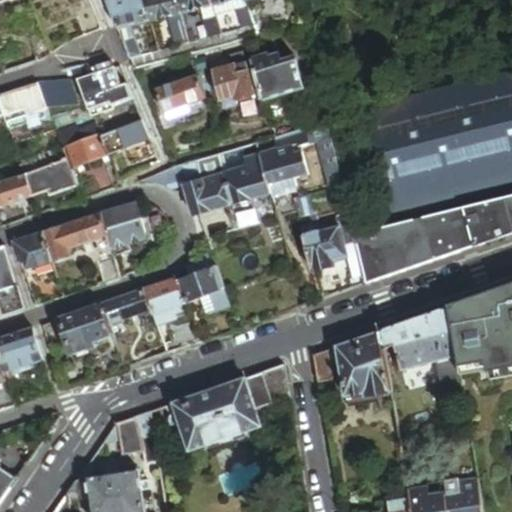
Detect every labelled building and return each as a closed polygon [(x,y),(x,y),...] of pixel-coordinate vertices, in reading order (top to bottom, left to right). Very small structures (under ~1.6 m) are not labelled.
[(140,0),(113,0),(108,1),(120,30),(130,28),(150,23),(140,0)] [(171,18),(181,16),(175,0),(140,0),(150,23),(171,18)] [(203,11),(214,9),(210,0),(175,0),(181,16),(203,11)] [(246,0),(245,0),(210,0),(214,9),(246,0)] [(214,9),(217,17),(237,12),(249,9),(248,5),(246,0),(214,9)] [(75,9),(86,38),(102,32),(91,3),(75,9)] [(223,37),(221,31),(214,9),(203,11),(212,40),(223,37)] [(249,9),(237,12),(245,32),(257,29),(249,9)] [(178,48),(190,46),(181,16),(171,18),(178,48)] [(130,28),(120,30),(132,62),(143,57),(141,50),(134,38),(130,28)] [(38,64),(51,55),(41,31),(26,37),(37,64),(38,64)] [(163,52),(161,46),(160,46),(152,48),(154,54),(163,52)] [(236,100),(255,95),(244,50),(226,55),(229,66),(219,69),(217,64),(213,65),(214,71),(213,71),(221,100),(235,96),(236,100)] [(269,55),(252,60),(263,101),(305,89),(296,59),(287,62),(285,53),(269,57),(269,55)] [(511,61),(363,99),(396,230),(511,200),(511,61)] [(126,86),(128,86),(121,67),(120,68),(126,86)] [(84,80),(80,81),(91,112),(93,112),(112,105),(113,108),(133,100),(128,86),(126,86),(123,87),(116,69),(84,80)] [(184,72),(168,77),(170,83),(198,74),(196,69),(184,72)] [(205,98),(198,74),(170,83),(156,87),(163,110),(164,109),(186,103),(205,98)] [(81,107),(72,83),(54,82),(45,82),(37,85),(47,110),(81,107)] [(47,110),(37,85),(0,97),(0,103),(5,118),(7,124),(47,110)] [(188,109),(186,103),(164,109),(166,115),(188,109)] [(114,111),(113,108),(112,105),(93,112),(96,119),(114,111)] [(7,124),(5,118),(0,119),(0,132),(9,130),(7,124)] [(148,141),(149,140),(141,121),(101,137),(108,156),(132,147),(135,156),(151,150),(148,141)] [(55,131),(58,139),(72,134),(69,125),(55,131)] [(316,144),(330,140),(327,126),(274,141),(259,145),(262,157),(272,196),(274,201),(287,197),(286,192),(296,190),(295,182),(309,177),(301,149),(316,144)] [(100,135),(98,127),(81,133),(80,131),(72,134),(58,139),(60,142),(63,149),(100,135)] [(108,156),(101,137),(100,135),(63,149),(67,161),(71,170),(108,156)] [(328,193),(342,188),(330,140),(316,144),(328,193)] [(26,175),(57,164),(52,151),(22,162),(26,175)] [(168,190),(183,188),(187,187),(186,182),(204,177),(206,182),(227,176),(221,155),(183,166),(174,170),(138,183),(147,184),(153,185),(156,185),(162,187),(168,190)] [(272,196),(262,157),(248,161),(251,169),(227,176),(236,206),(272,196)] [(71,170),(67,161),(57,164),(26,175),(25,175),(25,177),(32,198),(56,190),(57,195),(77,188),(71,170)] [(25,175),(21,165),(1,172),(5,184),(25,177),(25,175)] [(90,173),(101,195),(112,192),(112,191),(101,168),(90,173)] [(186,182),(187,187),(195,217),(236,206),(227,176),(206,182),(204,177),(186,182)] [(32,198),(25,177),(5,184),(0,185),(0,210),(10,207),(10,206),(32,198)] [(313,216),(309,198),(297,202),(301,219),(313,216)] [(511,236),(511,200),(396,230),(355,240),(367,286),(511,236)] [(133,207),(100,218),(107,238),(111,250),(112,249),(126,244),(145,238),(134,207),(133,207)] [(353,291),(367,286),(355,240),(349,214),(336,218),(338,230),(346,260),(355,281),(351,283),(353,291)] [(302,221),(315,274),(334,269),(332,263),(346,260),(338,230),(320,234),(315,217),(302,221)] [(107,238),(100,218),(43,237),(52,264),(71,258),(69,251),(107,238)] [(52,264),(43,237),(13,247),(17,257),(21,255),(24,263),(31,261),(34,268),(36,269),(42,268),(52,264)] [(112,249),(111,250),(113,256),(128,250),(126,244),(112,249)] [(0,302),(21,295),(5,249),(0,251),(0,302)] [(94,256),(105,286),(121,280),(113,256),(111,250),(94,256)] [(54,270),(52,264),(42,268),(44,274),(54,270)] [(214,269),(177,282),(186,306),(223,292),(214,269)] [(186,306),(177,282),(144,293),(151,313),(153,318),(173,311),(186,306)] [(511,288),(448,310),(461,378),(476,375),(479,389),(511,383),(511,288)] [(151,313),(144,293),(101,308),(108,328),(151,313)] [(0,311),(2,320),(26,312),(21,295),(0,302),(0,311)] [(108,328),(101,308),(60,322),(73,358),(95,351),(93,345),(112,338),(108,328)] [(461,378),(448,310),(380,334),(388,375),(438,364),(442,384),(448,390),(462,387),(461,378)] [(173,311),(153,318),(156,328),(177,320),(173,311)] [(176,354),(200,345),(192,325),(169,333),(176,354)] [(33,330),(0,342),(0,349),(8,374),(44,362),(33,330)] [(388,375),(380,334),(339,348),(341,363),(346,397),(348,397),(364,394),(364,396),(390,392),(388,375)] [(331,364),(341,363),(339,348),(329,352),(331,364)] [(314,357),(318,385),(331,380),(334,377),(331,364),(329,352),(314,357)] [(285,367),(269,373),(274,404),(290,398),(285,367)] [(269,373),(247,381),(257,410),(274,404),(269,373)] [(247,381),(176,406),(179,415),(184,429),(192,452),(263,427),(257,410),(247,381)] [(0,389),(0,413),(18,408),(11,386),(0,389)] [(392,399),(390,392),(364,396),(364,394),(348,397),(349,406),(392,399)] [(164,427),(160,412),(151,415),(153,431),(164,427)] [(153,431),(151,415),(118,427),(120,443),(122,458),(143,455),(157,453),(153,431)] [(173,433),(184,429),(179,415),(173,418),(170,425),(173,433)] [(120,443),(118,427),(117,428),(105,445),(120,443)] [(158,465),(157,453),(143,455),(145,467),(158,465)] [(107,478),(119,476),(118,469),(106,471),(107,478)] [(0,505),(17,481),(6,472),(1,479),(0,478),(0,505)] [(139,473),(119,476),(107,478),(86,481),(87,484),(89,500),(91,511),(145,511),(142,493),(141,484),(139,473)] [(448,494),(451,511),(484,511),(479,479),(447,484),(448,494)] [(148,483),(141,484),(142,493),(149,492),(148,483)] [(89,500),(87,484),(76,485),(67,498),(68,503),(89,500)] [(443,511),(441,495),(438,496),(430,497),(429,489),(428,487),(408,491),(410,500),(412,511),(443,511)] [(436,488),(429,489),(430,497),(438,496),(436,488)] [(451,511),(448,494),(441,495),(443,511),(451,511)] [(412,511),(410,500),(389,503),(390,511),(412,511)]
